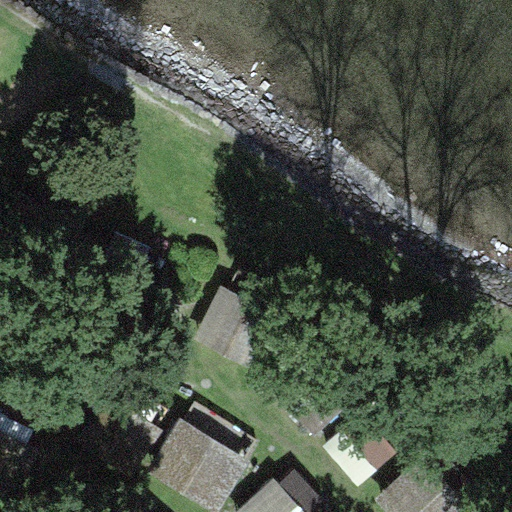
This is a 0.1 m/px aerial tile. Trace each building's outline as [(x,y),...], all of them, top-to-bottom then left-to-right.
[(204,332),(262,361),(297,290),(239,261),(204,332)] [(270,375),(325,424),(363,381),(308,332),(270,375)] [(363,475),(406,435),(369,394),(325,434),(363,475)] [(0,414),(0,466),(27,476),(44,430),(0,414)] [(238,509),(241,511),(329,511),(285,465),(238,509)]
